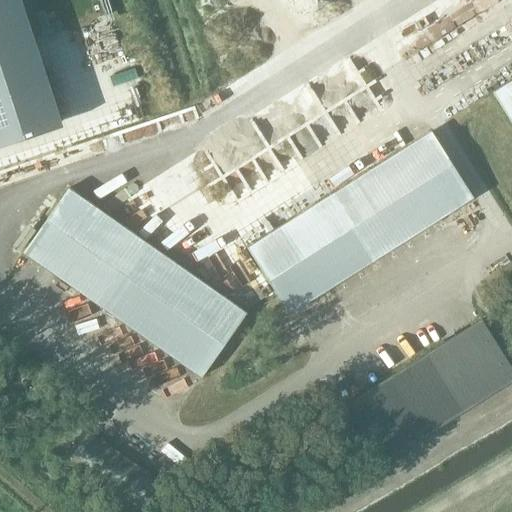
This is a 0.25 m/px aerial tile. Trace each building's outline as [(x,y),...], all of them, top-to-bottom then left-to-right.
[(0,0),(0,141),(60,122),(20,0),(0,0)] [(511,80),(493,92),(511,122),(511,80)] [(247,248),(289,314),(473,198),(431,132),(247,248)] [(24,252),(201,379),(248,314),(70,187),(24,252)] [(347,408),(383,465),(511,383),(511,370),(482,323),(347,408)] [(142,511),(163,484),(85,429),(62,461),(135,511),(142,511)]
